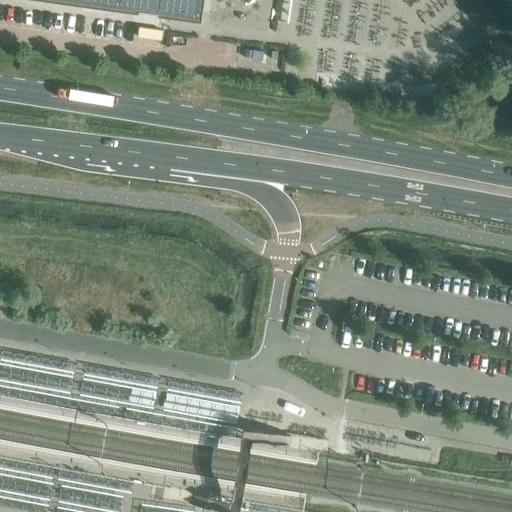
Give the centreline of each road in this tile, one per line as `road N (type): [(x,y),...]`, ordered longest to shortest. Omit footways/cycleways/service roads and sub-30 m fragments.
road 1 (primary): [(511,177),(0,87)]
road 2 (primary): [(8,135),(511,209)]
road 3 (unclassified): [(8,135),(86,166),(245,185),(275,200),(287,221),(264,375)]
road 4 (residential): [(264,375),(0,329)]
road 5 (residential): [(511,442),(338,408),(264,375)]
